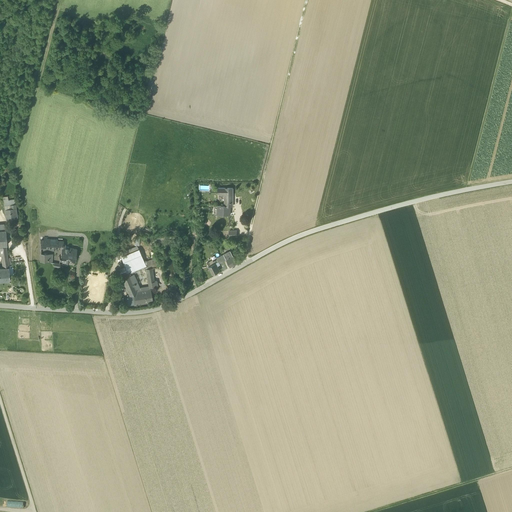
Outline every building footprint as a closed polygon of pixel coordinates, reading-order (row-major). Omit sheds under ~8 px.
[(225,194),(224,205),(224,206),(230,206),(232,206),(233,188),(218,188),(218,194),(225,194)] [(5,209),(11,209),(10,205),(13,204),(12,201),(15,201),(14,199),(8,200),(8,199),(3,199),(5,209)] [(230,213),(230,206),(224,206),(224,205),(218,205),(217,211),(220,212),(219,214),(226,215),(227,213),(230,213)] [(5,209),(6,219),(17,218),(16,208),(11,209),(5,209)] [(5,245),(0,245),(2,255),(3,268),(4,268),(8,267),(8,265),(7,258),(5,245)] [(120,253),(121,257),(139,249),(137,246),(120,253)] [(76,249),(69,248),(67,257),(61,256),(61,260),(74,262),(76,249)] [(127,270),(128,273),(129,273),(146,266),(144,262),(139,249),(121,257),(125,267),(127,270)] [(222,261),(226,260),(226,259),(233,256),(230,251),(223,254),(224,254),(220,256),(222,261)] [(41,261),(52,263),(52,262),(53,254),(40,254),(40,261),(41,261)] [(237,264),(233,256),(226,259),(226,260),(230,267),(237,264)] [(219,271),(217,266),(215,263),(214,264),(210,265),(209,266),(208,267),(212,274),(219,271)] [(0,281),(9,281),(9,274),(8,267),(4,268),(4,275),(0,275),(0,281)] [(134,274),(130,276),(137,290),(141,289),(134,274)] [(130,296),(133,295),(132,291),(137,290),(130,276),(122,279),(130,296)] [(134,300),(135,305),(152,301),(150,288),(141,289),(143,299),(134,300)] [(141,289),(137,290),(132,291),(133,295),(134,300),(143,299),(141,289)] [(23,502),(0,499),(0,505),(23,508),(23,502)]
